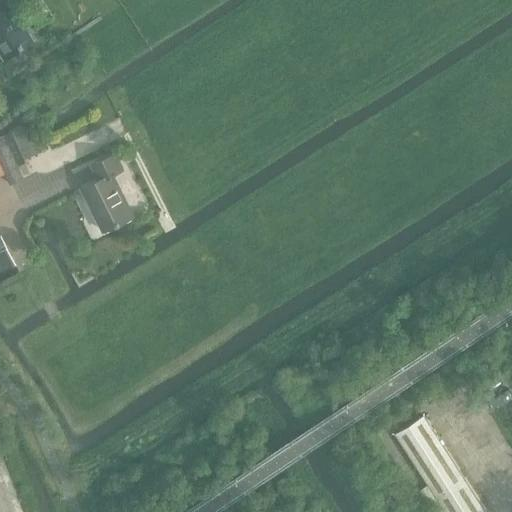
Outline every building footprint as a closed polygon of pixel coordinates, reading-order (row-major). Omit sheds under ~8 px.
[(0,0),(0,53),(4,59),(34,40),(7,0),(0,0)] [(0,137),(0,175),(5,173),(7,176),(11,184),(23,179),(18,167),(26,163),(24,159),(41,152),(34,138),(29,141),(21,124),(10,129),(12,133),(0,137)] [(82,188),(103,231),(133,215),(113,174),(123,169),(115,153),(92,165),(99,179),(82,188)] [(0,272),(15,265),(1,236),(0,236),(0,272)] [(485,511),(424,416),(396,434),(446,511),(485,511)]
